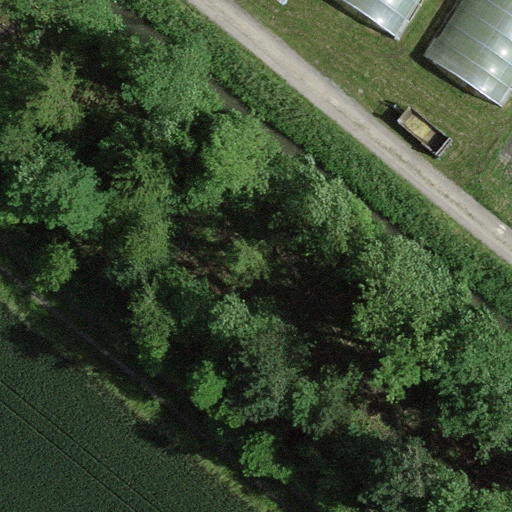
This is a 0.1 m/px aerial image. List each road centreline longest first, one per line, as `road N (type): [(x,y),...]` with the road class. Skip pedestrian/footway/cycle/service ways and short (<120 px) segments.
road 1 (track): [(297,511),(0,274)]
road 2 (track): [(511,243),(222,0)]
